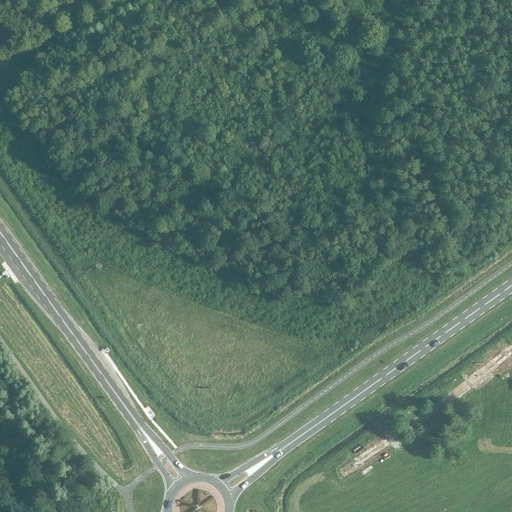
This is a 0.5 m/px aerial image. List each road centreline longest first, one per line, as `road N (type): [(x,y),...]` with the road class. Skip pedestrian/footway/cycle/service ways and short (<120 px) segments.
road 1 (primary): [(260,464),(511,287)]
road 2 (secondary): [(152,444),(0,236)]
